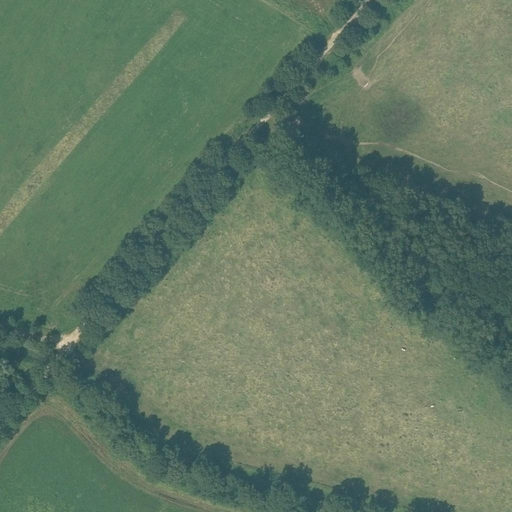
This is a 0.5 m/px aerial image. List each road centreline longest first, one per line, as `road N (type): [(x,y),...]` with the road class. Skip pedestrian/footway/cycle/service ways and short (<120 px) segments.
road 1 (track): [(0,423),(263,121)]
road 2 (track): [(511,228),(263,121)]
road 3 (track): [(263,121),(366,0)]
